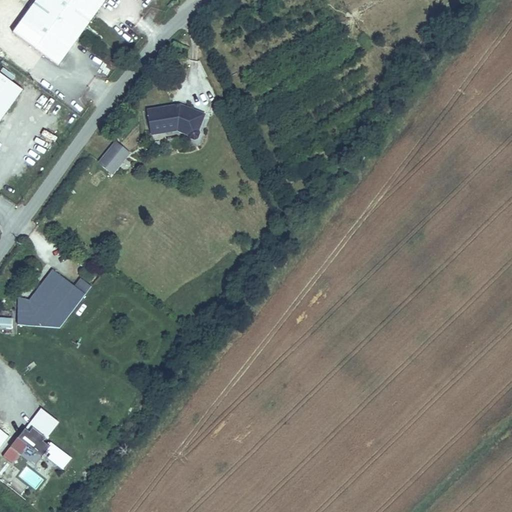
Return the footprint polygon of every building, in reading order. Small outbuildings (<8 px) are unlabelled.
[(104,0),(34,0),(11,33),(57,66),(85,27),(104,0)] [(0,120),(22,88),(0,73),(0,120)] [(175,105),(148,111),(153,133),(168,129),(169,132),(179,130),(191,138),(193,137),(195,135),(195,133),(193,132),(198,124),(183,114),(186,109),(180,106),(176,106),(175,105)] [(201,120),(186,109),(183,114),(198,124),(201,120)] [(129,153),(114,142),(98,163),(113,174),(129,153)] [(90,286),(80,278),(74,286),(52,270),(30,302),(19,298),(17,325),(59,328),(90,286)] [(0,327),(11,328),(11,317),(0,316),(0,327)] [(30,432),(46,412),(42,409),(26,429),(30,432)] [(43,442),(59,423),(46,412),(30,432),(26,429),(3,457),(12,464),(27,445),(43,458),(44,455),(46,456),(48,452),(51,455),(49,459),(64,471),(72,461),(50,444),(48,446),(43,442)] [(35,489),(43,480),(27,466),(19,476),(35,489)]
